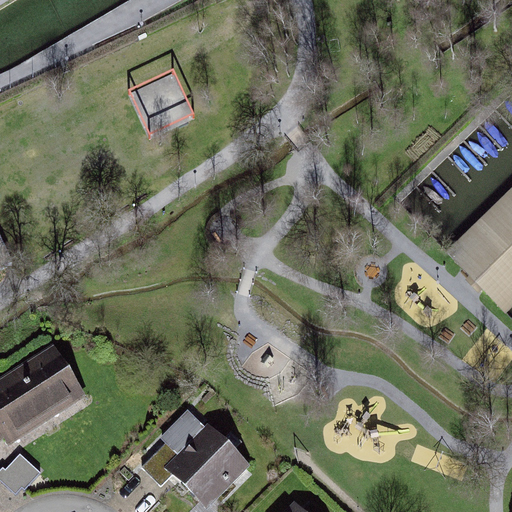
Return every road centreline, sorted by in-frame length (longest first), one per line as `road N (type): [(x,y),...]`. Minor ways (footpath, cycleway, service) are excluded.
road 1 (track): [(506,511),(505,474),(382,386),(332,375),(249,321),(242,295),(249,270),(320,163)]
road 2 (track): [(301,0),(304,78),(282,117),(0,299)]
road 3 (track): [(262,257),(408,329),(511,394)]
road 4 (track): [(320,163),(511,339)]
road 5 (track): [(0,80),(159,0)]
